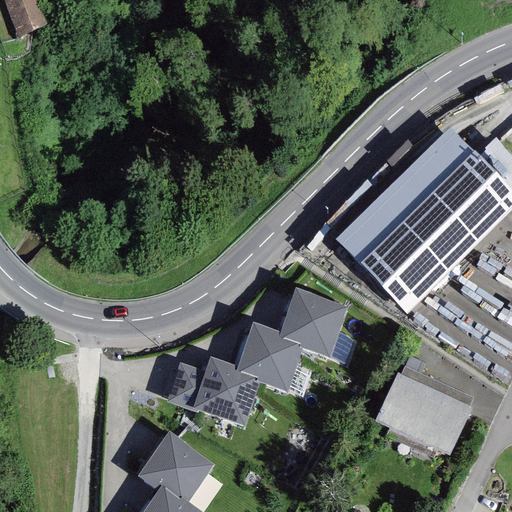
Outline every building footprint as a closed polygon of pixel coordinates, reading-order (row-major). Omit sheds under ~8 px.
[(0,0),(0,11),(11,46),(34,39),(22,0),(0,0)] [(511,205),(444,138),(337,245),(405,312),(511,205)] [(350,309),(299,292),(284,337),(257,329),(242,371),(212,361),(208,372),(182,363),(169,404),(248,431),(262,387),(290,396),(305,353),(332,362),(350,309)] [(450,462),(480,401),(402,364),(372,425),(450,462)] [(214,470),(170,439),(138,484),(159,498),(149,511),(193,511),(187,508),(214,470)]
